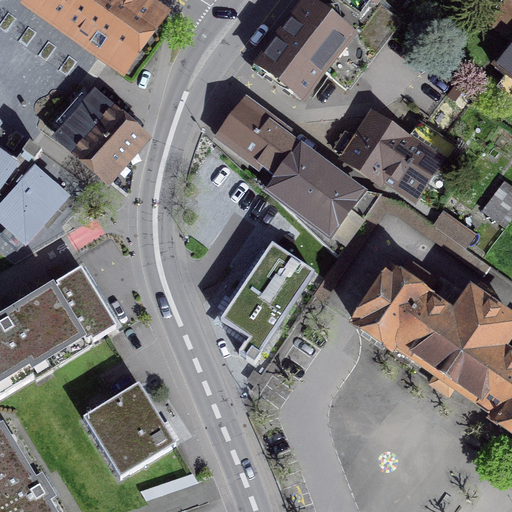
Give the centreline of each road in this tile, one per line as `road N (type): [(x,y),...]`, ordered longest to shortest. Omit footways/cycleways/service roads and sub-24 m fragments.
road 1 (secondary): [(154,215),(167,290),(257,511)]
road 2 (secondary): [(231,20),(194,75),(164,156),(154,215)]
road 3 (residential): [(154,215),(122,212),(0,284)]
